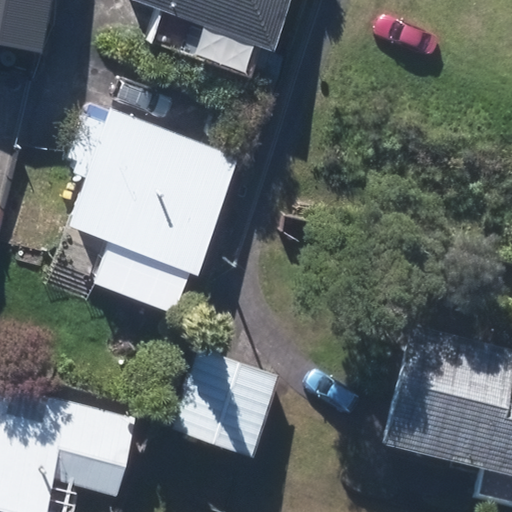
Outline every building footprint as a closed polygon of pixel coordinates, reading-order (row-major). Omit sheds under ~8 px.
[(43,0),(0,0),(0,42),(33,49),(43,0)] [(162,0),(156,19),(253,55),(266,20),(278,24),(287,0),(162,0)] [(232,160),(106,112),(64,221),(111,239),(95,280),(174,310),(232,160)] [(511,365),(403,339),(373,463),(511,496),(511,385),(508,384),(511,366),(511,365)] [(173,429),(252,455),(278,375),(199,349),(173,429)] [(0,507),(20,511),(48,511),(56,478),(113,492),(130,421),(0,390),(0,507)]
